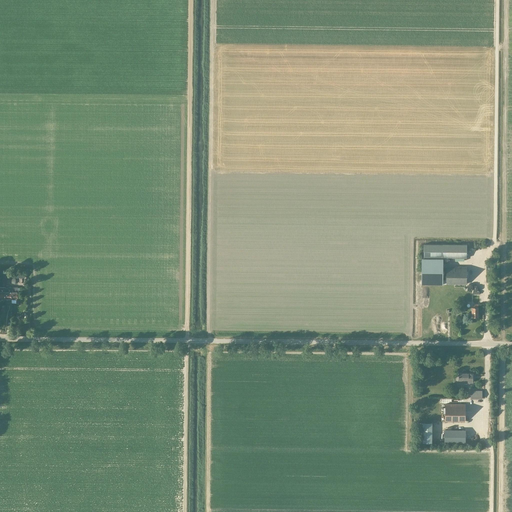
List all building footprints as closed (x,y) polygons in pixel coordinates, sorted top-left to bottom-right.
[(421,284),(446,284),(466,284),(466,267),(447,266),(447,280),(443,280),(443,258),(467,258),(467,244),(423,244),(423,258),(421,258),(421,284)] [(472,373),(468,373),(458,373),(458,376),(457,376),(457,380),(462,381),(462,379),(468,379),(468,382),(472,382),(472,373)] [(445,404),(445,421),(465,421),(465,404),(445,404)] [(420,422),(419,443),(432,443),(432,422),(420,422)] [(465,431),(445,430),(444,443),(465,443),(465,431)]
